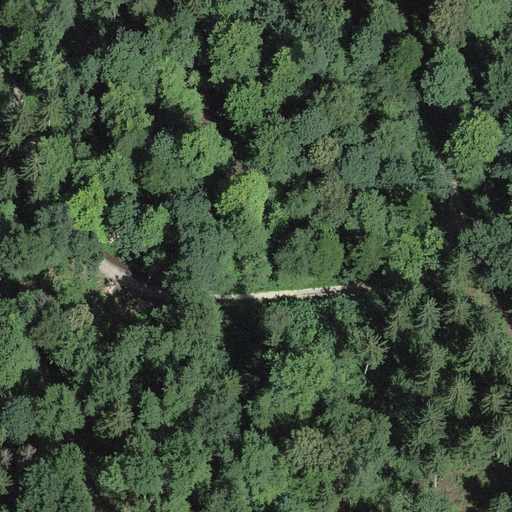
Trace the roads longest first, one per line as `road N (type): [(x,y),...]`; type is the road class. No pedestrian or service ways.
road 1 (track): [(511,257),(476,258),(386,287),(247,301),(152,288),(108,266),(70,229),(0,59)]
road 2 (track): [(395,0),(424,119),(476,258)]
